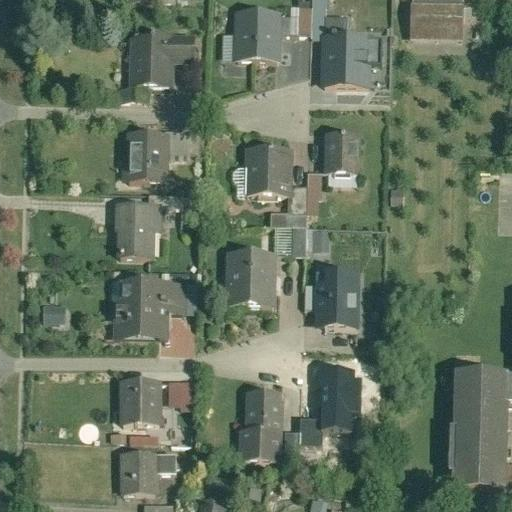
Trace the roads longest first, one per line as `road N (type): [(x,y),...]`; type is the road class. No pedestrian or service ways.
road 1 (residential): [(0,113),(274,124)]
road 2 (residential): [(0,365),(266,362)]
